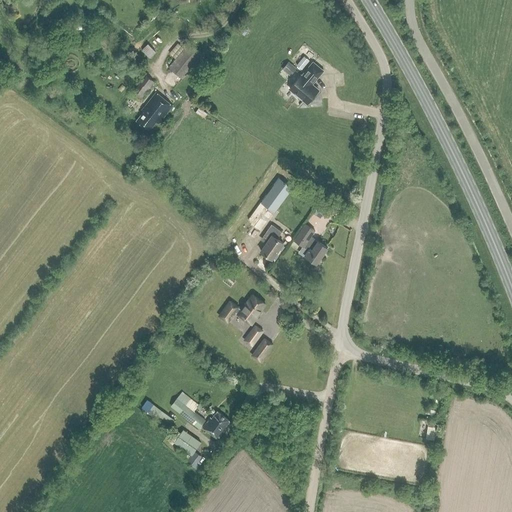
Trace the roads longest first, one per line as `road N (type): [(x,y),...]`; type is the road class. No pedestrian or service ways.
road 1 (unclassified): [(511,399),(339,348),(388,96),(338,0)]
road 2 (primary): [(511,288),(446,140),(367,0)]
road 3 (unclassified): [(511,227),(416,36),(410,0)]
road 4 (track): [(307,511),(339,348)]
